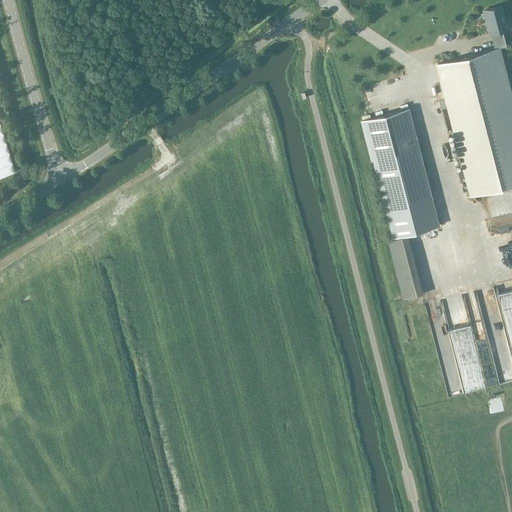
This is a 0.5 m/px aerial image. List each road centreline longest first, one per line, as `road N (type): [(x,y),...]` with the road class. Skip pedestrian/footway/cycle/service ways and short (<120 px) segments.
road 1 (unclassified): [(416,511),(310,94),(308,42),(291,21)]
road 2 (unclassified): [(57,180),(291,21)]
road 3 (track): [(511,202),(461,220),(415,71)]
road 4 (unclassified): [(57,180),(9,0)]
